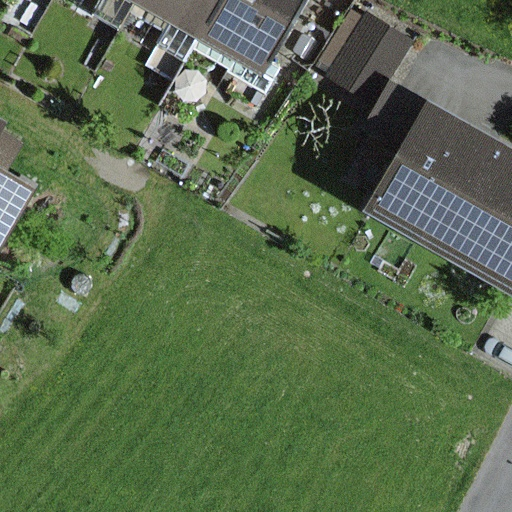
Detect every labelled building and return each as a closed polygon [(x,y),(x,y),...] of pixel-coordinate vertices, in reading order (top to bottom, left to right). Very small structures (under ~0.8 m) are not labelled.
[(216,0),(137,0),(137,1),(197,35),(216,0)] [(307,0),(216,0),(197,35),(265,74),(307,0)] [(376,109),(417,44),(367,13),(363,19),(350,10),(317,62),(330,70),(325,78),(376,109)] [(511,149),(429,102),(366,213),(511,295),(511,149)] [(0,169),(0,139),(9,124),(0,118),(0,253),(36,190),(0,169)]
